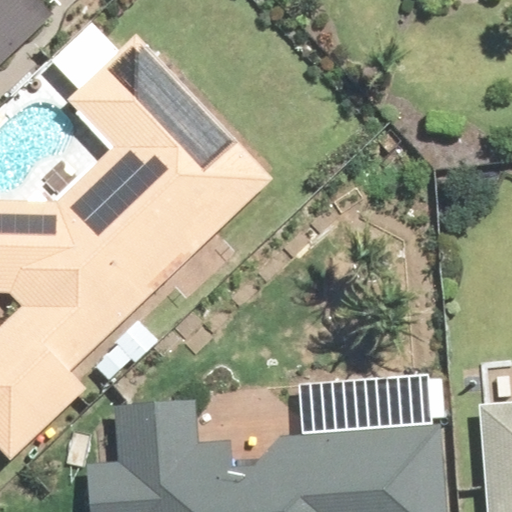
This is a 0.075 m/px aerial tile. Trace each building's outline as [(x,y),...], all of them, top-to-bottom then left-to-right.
[(0,0),(0,53),(36,19),(18,0),(0,0)] [(131,47),(124,38),(113,48),(86,18),(45,56),(73,85),(55,102),(101,152),(46,202),(0,202),(0,297),(12,310),(0,320),(0,460),(74,392),(57,373),(259,185),(175,94),(131,47)] [(34,88),(55,99),(62,83),(41,72),(34,88)] [(86,369),(100,383),(121,361),(107,347),(86,369)] [(404,383),(407,420),(440,419),(439,381),(404,383)] [(511,511),(511,383),(486,384),(490,511),(511,511)] [(434,511),(429,429),(265,439),(239,470),(218,471),(217,443),(188,444),(185,407),(102,411),(106,466),(74,468),(76,511),(434,511)]
